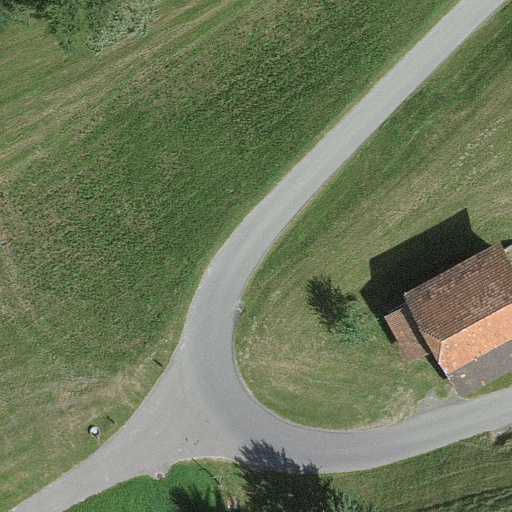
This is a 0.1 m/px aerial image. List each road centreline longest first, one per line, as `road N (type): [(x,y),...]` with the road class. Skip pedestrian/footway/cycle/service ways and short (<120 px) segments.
road 1 (unclassified): [(511,408),(386,444),(313,451),(242,424),(211,367),(219,296),(244,248),(483,0)]
road 2 (track): [(216,386),(36,511)]
